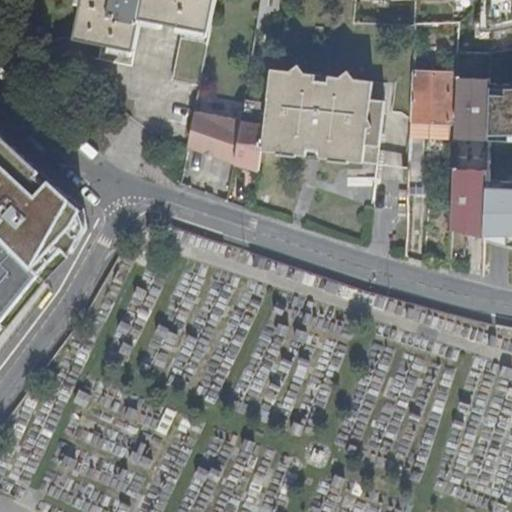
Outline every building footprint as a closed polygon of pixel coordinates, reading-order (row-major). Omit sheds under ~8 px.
[(86,0),(79,38),(138,50),(145,17),(178,24),(185,26),(174,80),(202,86),(214,29),(219,0),(86,0)] [(278,25),(281,0),(262,0),(257,31),(267,31),(268,24),(278,25)] [(355,0),(344,0),(344,6),(349,6),(349,13),(354,13),(355,0)] [(355,0),(354,13),(353,22),(363,22),(398,25),(399,0),(355,0)] [(475,22),(461,22),(459,52),(474,52),(475,22)] [(264,149),(297,152),(298,149),(307,72),(273,68),(269,103),(264,149)] [(317,78),(318,73),(307,72),(298,149),(297,152),(308,154),(309,149),(321,150),(321,155),(379,162),(386,99),(373,97),(375,80),(330,75),(329,80),(317,78)] [(453,73),(414,72),(412,121),(452,122),(453,73)] [(459,75),(456,135),(490,137),(493,77),(459,75)] [(242,128),(237,162),(261,170),(264,149),(269,103),(247,99),(242,128)] [(189,147),(237,162),(242,128),(196,114),(189,147)] [(0,130),(0,218),(3,220),(0,224),(0,235),(13,248),(19,255),(41,275),(61,250),(69,256),(86,228),(86,210),(0,130)] [(425,138),(412,137),(410,194),(428,195),(430,161),(424,161),(425,138)] [(511,161),(491,161),(490,194),(508,195),(511,194),(511,161)] [(485,236),(489,167),(455,166),(453,227),(485,236)] [(0,322),(41,275),(19,255),(13,248),(0,235),(0,322)]
